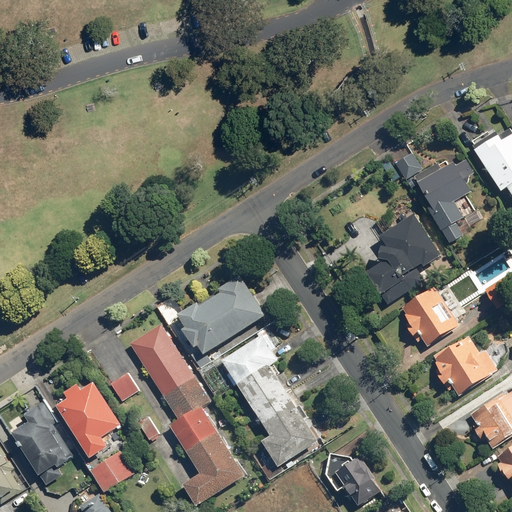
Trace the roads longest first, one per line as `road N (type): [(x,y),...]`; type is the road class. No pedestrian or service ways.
road 1 (residential): [(454,511),(254,207)]
road 2 (unclassified): [(0,94),(138,50),(277,26),(343,0)]
road 3 (residential): [(0,370),(254,207)]
road 4 (residential): [(254,207),(365,132),(456,85),(511,68)]
